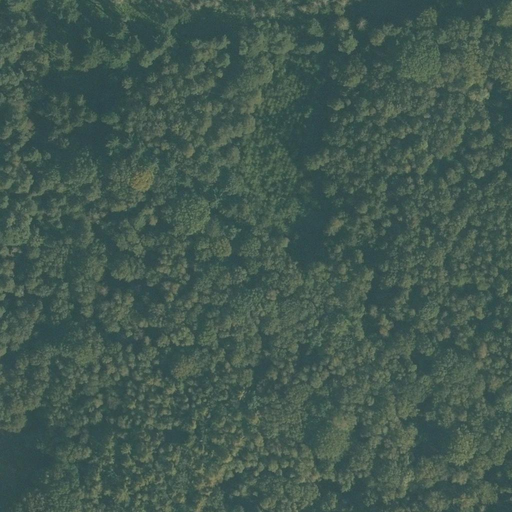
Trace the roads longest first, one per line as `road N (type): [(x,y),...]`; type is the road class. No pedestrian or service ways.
road 1 (track): [(111,0),(77,283),(30,443)]
road 2 (track): [(30,443),(141,511)]
